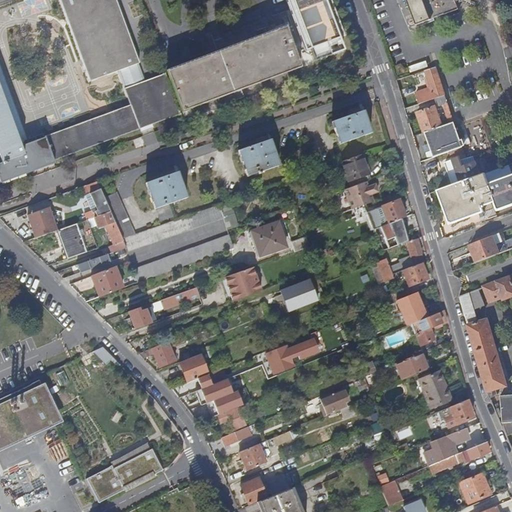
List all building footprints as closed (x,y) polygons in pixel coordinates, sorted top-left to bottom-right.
[(53,160),(180,113),(165,75),(146,82),(115,0),(59,0),(90,82),(118,72),(131,107),(45,138),(45,137),(44,137),(44,138),(20,147),(0,91),(0,158),(2,163),(0,163),(0,183),(38,169),(36,165),(52,160),(53,164),(54,163),(53,160)] [(295,0),(317,56),(357,43),(341,2),(339,0),(295,0)] [(406,0),(415,24),(458,7),(456,2),(461,1),(461,0),(406,0)] [(303,66),(289,26),(218,53),(167,72),(182,111),(303,66)] [(436,67),(425,70),(428,79),(425,80),(430,93),(433,92),(435,98),(445,95),(436,67)] [(454,123),(445,95),(435,98),(438,106),(443,105),(450,124),(454,123)] [(424,133),(443,126),(436,107),(417,113),(424,133)] [(370,132),(363,110),(332,121),(339,143),(370,132)] [(456,128),(454,123),(450,124),(425,133),(434,157),(449,152),(462,147),(456,128)] [(511,140),(508,132),(491,139),(494,147),(511,140)] [(279,165),(269,139),(238,150),(247,176),(254,174),(255,176),(261,173),(260,172),(263,171),(263,172),(265,172),(265,170),(279,165)] [(451,157),(464,153),(462,147),(449,152),(451,157)] [(370,180),(361,154),(339,162),(341,168),(343,168),(350,187),(356,185),(365,182),(370,180)] [(453,185),(480,175),(475,163),(462,167),(459,159),(454,161),(453,160),(446,163),(448,169),(449,172),(453,185)] [(38,169),(53,164),(52,160),(36,165),(38,169)] [(343,168),(341,168),(348,188),(350,187),(343,168)] [(186,198),(177,171),(145,182),(155,208),(156,208),(160,221),(172,216),(168,204),(186,198)] [(511,175),(489,184),(485,173),(480,175),(453,185),(438,190),(451,222),(482,210),(485,219),(497,214),(493,203),(495,202),(498,209),(511,203),(511,175)] [(367,187),(365,182),(356,185),(350,187),(348,188),(340,191),(333,193),(340,214),(343,213),(352,209),(363,204),(372,202),(369,195),(376,192),(374,184),(367,187)] [(110,212),(104,199),(99,189),(89,194),(96,210),(94,212),(96,216),(110,212)] [(122,238),(134,234),(116,193),(104,199),(110,212),(122,238)] [(398,199),(366,212),(363,204),(352,209),(355,215),(357,214),(360,221),(368,218),(373,230),(380,227),(402,218),(404,217),(398,199)] [(218,206),(223,218),(227,228),(237,225),(228,202),(218,206)] [(218,206),(218,205),(199,211),(174,220),(144,231),(134,234),(122,238),(126,248),(125,248),(127,251),(167,237),(223,218),(218,206)] [(35,238),(55,231),(47,208),(27,215),(35,238)] [(126,248),(122,238),(110,212),(96,216),(93,217),(98,228),(104,225),(116,251),(125,248),(126,248)] [(15,219),(11,213),(0,217),(2,220),(1,221),(4,224),(15,219)] [(402,218),(380,227),(388,249),(407,242),(404,233),(407,231),(402,218)] [(96,249),(86,220),(56,230),(67,259),(96,249)] [(286,247),(278,222),(249,231),(257,256),(286,247)] [(470,245),(477,262),(499,253),(496,245),(501,242),(498,234),(470,245)] [(134,270),(138,282),(234,248),(229,236),(134,270)] [(310,247),(306,237),(291,243),(295,253),(310,247)] [(421,263),(423,263),(417,240),(410,242),(407,243),(410,256),(399,261),(400,263),(389,267),(392,274),(421,263)] [(107,255),(77,265),(79,268),(81,275),(110,263),(107,255)] [(376,262),(383,281),(384,282),(403,275),(408,288),(427,280),(421,263),(392,274),(389,267),(385,258),(376,262)] [(376,262),(371,264),(378,283),(383,281),(376,262)] [(91,276),(99,298),(123,288),(114,267),(91,276)] [(252,268),(224,278),(232,302),(260,291),(252,268)] [(511,275),(495,283),(493,277),(483,282),(490,302),(503,297),(504,299),(511,295),(511,275)] [(284,295),(302,288),(300,283),(282,290),(284,295)] [(163,309),(198,297),(195,288),(160,301),(163,309)] [(307,302),(302,288),(284,295),(289,309),(307,302)] [(394,295),(396,301),(408,296),(405,290),(394,295)] [(477,290),(459,297),(489,397),(497,393),(495,389),(506,385),(487,320),(476,323),(475,321),(477,320),(474,310),(483,306),(477,290)] [(408,296),(396,301),(407,326),(411,324),(427,317),(427,316),(428,314),(425,307),(423,307),(417,292),(408,296)] [(132,310),(128,312),(134,329),(150,324),(144,309),(139,311),(138,308),(132,310)] [(423,352),(436,347),(433,340),(429,328),(441,323),(442,326),(446,324),(443,311),(427,317),(411,324),(419,345),(422,353),(423,352)] [(183,339),(182,336),(172,340),(174,346),(182,343),(181,340),(183,339)] [(151,349),(153,355),(159,368),(175,361),(167,342),(151,349)] [(298,367),(304,365),(301,356),(297,357),(294,351),(288,353),(285,346),(265,355),(273,374),(293,366),(291,361),(295,359),(298,367)] [(151,349),(139,354),(143,359),(153,355),(151,349)] [(213,349),(206,352),(209,358),(215,355),(213,349)] [(401,380),(426,370),(420,354),(394,364),(401,380)] [(199,355),(179,363),(187,383),(207,375),(199,355)] [(255,376),(252,369),(241,373),(244,380),(255,376)] [(452,399),(441,371),(420,380),(432,408),(452,399)] [(233,379),(232,377),(196,392),(200,402),(209,398),(219,394),(233,388),(231,381),(233,379)] [(0,448),(58,420),(42,383),(0,403),(0,448)] [(180,386),(171,389),(177,396),(183,394),(180,386)] [(326,416),(346,408),(339,391),(325,397),(328,405),(323,407),(326,416)] [(503,423),(501,424),(506,437),(511,434),(511,423),(511,422),(511,394),(501,396),(503,423)] [(467,400),(449,407),(452,415),(443,418),(447,428),(473,418),(470,411),(471,410),(467,400)] [(246,425),(239,407),(218,416),(221,424),(229,421),(233,431),(246,425)] [(424,454),(429,466),(456,455),(452,445),(469,438),(465,429),(455,432),(430,442),(433,450),(424,454)] [(275,438),(277,444),(287,440),(284,434),(275,438)] [(235,443),(232,435),(220,440),(224,448),(235,443)] [(456,455),(429,466),(432,474),(464,461),(464,462),(469,459),(470,461),(489,452),(485,442),(456,455)] [(258,445),(239,452),(246,471),(265,463),(258,445)] [(163,472),(150,449),(87,478),(99,502),(163,472)] [(479,468),(456,478),(467,504),(490,494),(479,468)] [(376,478),(379,487),(389,483),(385,475),(376,478)] [(248,504),(266,497),(258,479),(240,486),(248,504)] [(381,490),(387,507),(401,501),(393,481),(389,483),(379,487),(381,490)] [(262,511),(298,511),(290,489),(259,502),(262,511)]
